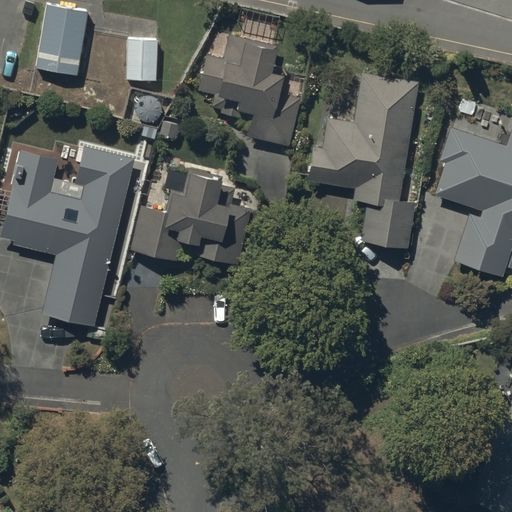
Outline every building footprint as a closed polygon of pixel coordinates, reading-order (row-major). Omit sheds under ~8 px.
[(73,69),(84,8),(44,1),(33,62),(73,69)] [(125,29),(93,24),(89,54),(88,53),(86,66),(93,67),(94,64),(118,68),(125,29)] [(268,40),(228,32),(223,56),(205,52),(198,84),(214,87),(211,99),(219,101),(218,108),(237,112),(240,100),(251,102),(245,131),(286,140),(296,94),(272,88),(277,66),(263,63),(268,40)] [(153,75),(155,36),(127,35),(125,74),(153,75)] [(395,195),(414,79),(363,71),(354,121),(327,117),(322,147),(313,146),(308,174),(352,181),(351,192),(365,194),(358,236),(405,243),(412,198),(395,195)] [(511,229),(511,118),(504,142),(448,124),(438,155),(445,157),(434,190),(471,201),(454,254),(498,268),(511,230),(511,229)] [(129,155),(82,143),(74,177),(83,179),(78,198),(44,189),(53,153),(18,145),(0,220),(0,231),(56,245),(41,307),(89,319),(96,290),(129,155)] [(139,200),(129,242),(174,253),(178,236),(190,239),(189,246),(230,255),(235,234),(241,235),(248,205),(227,200),(230,184),(215,180),(217,172),(186,166),(181,186),(168,183),(163,205),(139,200)] [(511,511),(511,395),(466,492),(509,511),(511,511)]
